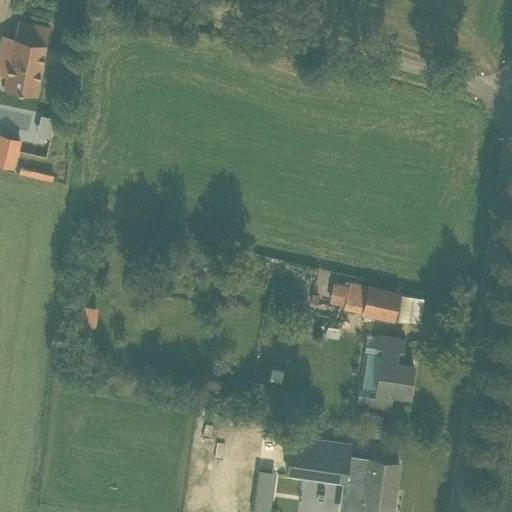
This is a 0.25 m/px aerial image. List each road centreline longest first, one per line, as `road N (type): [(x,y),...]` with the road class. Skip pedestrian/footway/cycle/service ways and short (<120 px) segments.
road 1 (unclassified): [(457,511),(511,134)]
road 2 (unclassified): [(511,82),(209,0)]
